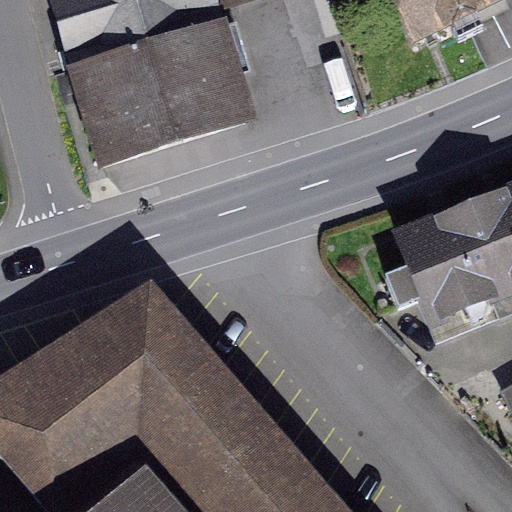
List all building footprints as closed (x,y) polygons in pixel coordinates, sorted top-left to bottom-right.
[(217,0),(47,0),(99,178),(258,130),(217,0)] [(511,0),(389,0),(414,50),(511,2),(511,0)] [(511,192),(471,209),(507,304),(511,302),(511,192)] [(471,209),(393,237),(429,335),(507,304),(471,209)] [(0,387),(0,511),(343,511),(152,289),(0,387)]
